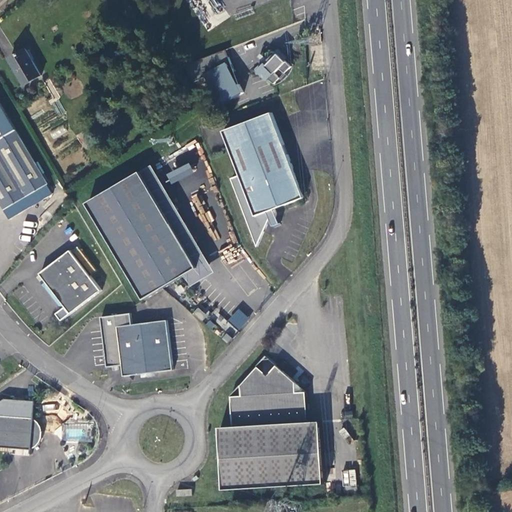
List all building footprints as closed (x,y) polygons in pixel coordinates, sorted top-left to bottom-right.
[(229,49),(186,65),(196,82),(207,76),(222,105),(244,93),(240,85),(227,50),(229,49)] [(11,59),(26,85),(42,75),(27,50),(11,59)] [(258,70),(276,85),(282,79),(277,74),(282,70),(287,74),(294,67),(287,61),(289,59),(280,51),(277,54),(275,52),(268,60),(266,58),(263,61),(265,63),(258,70)] [(49,186),(0,104),(0,202),(5,212),(49,186)] [(258,247),(271,218),(274,227),(281,224),(275,208),(284,205),(285,207),(305,199),(272,113),(224,131),(241,176),(233,179),(258,247)] [(170,184),(193,173),(188,163),(165,174),(170,184)] [(144,171),(90,203),(147,299),(201,267),(144,171)] [(102,291),(73,250),(42,272),(46,277),(42,280),(63,308),(66,306),(71,313),(102,291)] [(239,309),(227,320),(238,330),(249,319),(239,309)] [(137,315),(124,316),(129,366),(129,377),(158,374),(151,325),(138,327),(137,315)] [(111,369),(129,366),(124,316),(104,320),(111,369)] [(173,323),(151,325),(158,374),(178,371),(173,323)] [(221,426),(226,489),(327,483),(323,421),(310,421),(308,391),(268,355),(232,396),(234,426),(221,426)] [(0,416),(0,448),(33,450),(37,447),(40,444),(42,440),(44,434),(43,429),(41,425),(40,424),(35,419),(0,416)] [(62,440),(89,443),(91,425),(63,422),(62,440)] [(344,470),(343,489),(355,489),(356,470),(344,470)] [(178,489),(178,496),(194,495),(193,488),(178,489)]
